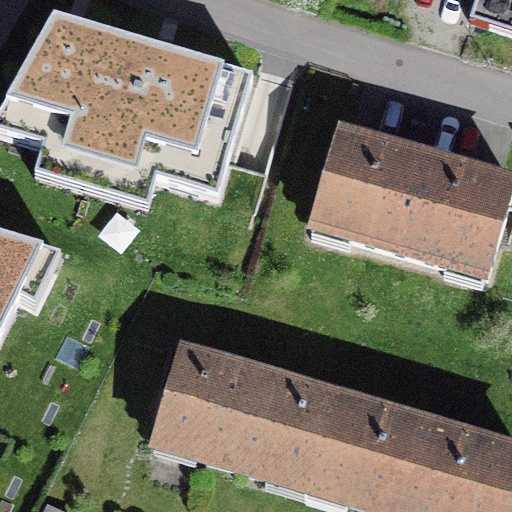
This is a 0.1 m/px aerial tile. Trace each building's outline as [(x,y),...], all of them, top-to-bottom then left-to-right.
[(252,84),(53,26),(0,120),(0,139),(97,168),(88,196),(97,199),(106,170),(217,203),(252,84)] [(511,201),(511,187),(334,137),(307,230),(489,282),(511,201)] [(60,261),(0,242),(0,341),(19,303),(35,311),(60,261)] [(348,410),(178,357),(147,458),(317,510),(348,410)] [(501,511),(511,479),(511,460),(348,410),(317,510),(323,511),(501,511)]
